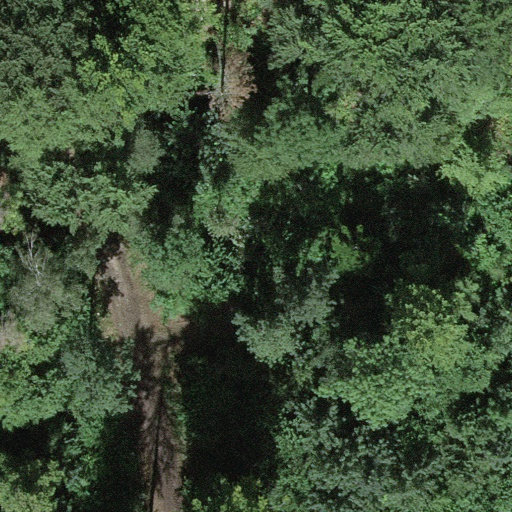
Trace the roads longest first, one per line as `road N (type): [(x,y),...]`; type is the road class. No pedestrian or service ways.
road 1 (track): [(244,0),(236,48),(216,93),(169,335),(168,511)]
road 2 (track): [(216,93),(0,25)]
